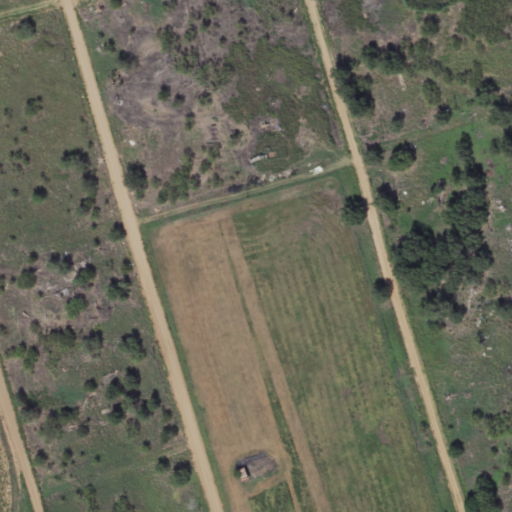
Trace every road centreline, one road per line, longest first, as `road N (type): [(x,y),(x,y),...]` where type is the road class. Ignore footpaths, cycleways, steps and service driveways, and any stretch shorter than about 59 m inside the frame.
road 1 (residential): [(223,511),(69,0)]
road 2 (residential): [(463,511),(313,0)]
road 3 (residential): [(35,511),(0,394)]
